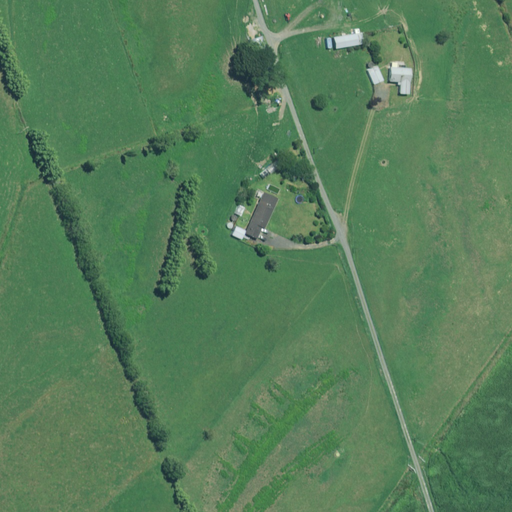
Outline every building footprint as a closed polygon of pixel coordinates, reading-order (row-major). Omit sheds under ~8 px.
[(362,44),(360,33),(333,38),(335,49),(362,44)] [(383,80),(376,65),(366,69),(373,84),(383,80)] [(409,69),(389,67),(388,81),(396,82),(395,84),(398,85),(398,93),(407,94),(409,69)] [(277,199),(263,193),(244,234),(256,239),(261,228),(263,229),(277,199)] [(244,207),(238,205),(234,214),(240,216),(244,207)] [(244,231),(235,226),(231,235),(240,240),(244,231)]
